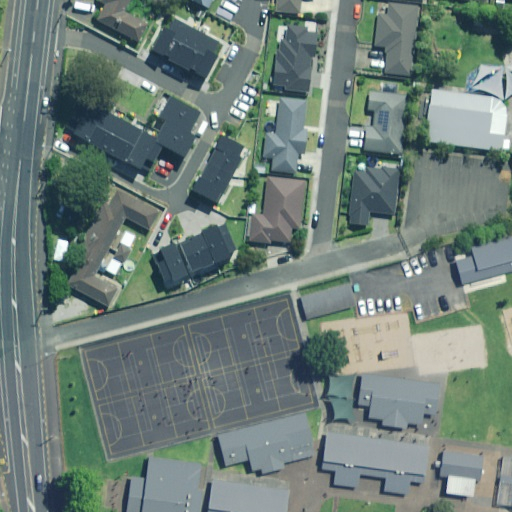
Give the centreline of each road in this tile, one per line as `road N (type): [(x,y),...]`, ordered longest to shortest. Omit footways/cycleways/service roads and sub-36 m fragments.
road 1 (residential): [(17,344),(321,262)]
road 2 (residential): [(321,262),(350,0)]
road 3 (residential): [(35,22),(221,110)]
road 4 (secondary): [(22,139),(14,203),(17,344)]
road 5 (secondary): [(17,344),(31,511)]
